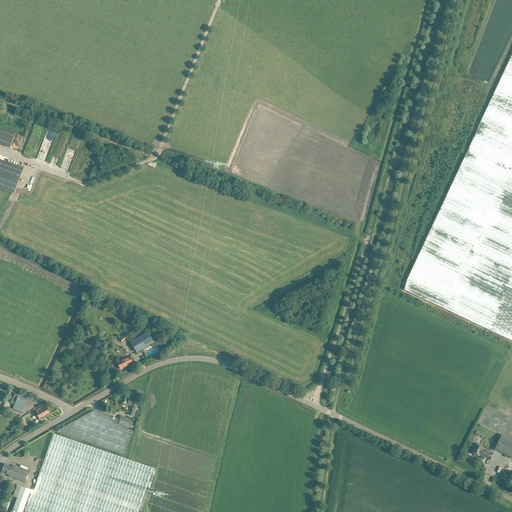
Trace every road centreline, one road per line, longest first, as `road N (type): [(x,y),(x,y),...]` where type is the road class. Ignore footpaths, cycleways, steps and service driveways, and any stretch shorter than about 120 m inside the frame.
road 1 (track): [(311,404),(431,0)]
road 2 (unclassified): [(68,412),(156,363),(193,357),(227,364),(331,414)]
road 3 (track): [(217,0),(152,159),(82,186),(62,177)]
road 4 (unclassified): [(511,500),(331,414)]
